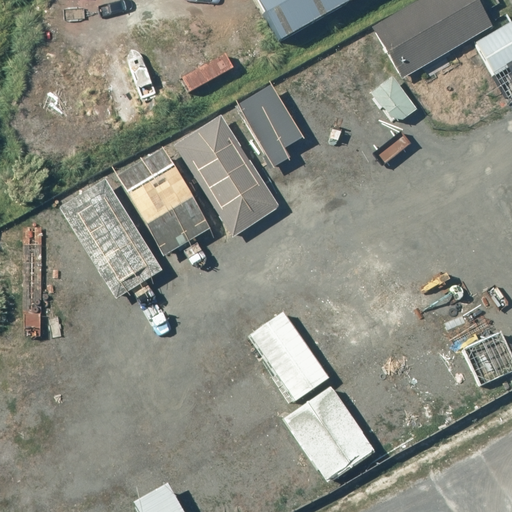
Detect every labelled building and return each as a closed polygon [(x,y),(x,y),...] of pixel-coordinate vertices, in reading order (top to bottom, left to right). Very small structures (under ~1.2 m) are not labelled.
[(247,0),(272,42),(346,0),(247,0)] [(475,44),(492,80),(511,70),(511,25),(495,34),(478,0),(472,0),(471,0),(433,0),(351,40),(364,68),(383,59),(395,84),(475,44)] [(195,42),(174,52),(194,94),(215,84),(195,42)] [(265,101),(210,122),(228,168),(222,171),(236,208),(319,176),(316,170),(373,148),(338,57),(274,81),(298,142),(283,148),(265,101)] [(91,136),(100,147),(113,136),(104,126),(91,136)] [(216,174),(195,134),(139,163),(156,197),(179,241),(236,212),(216,174)] [(137,265),(180,243),(179,241),(156,197),(149,200),(133,169),(87,193),(120,257),(130,252),(137,265)] [(113,246),(112,244),(71,242),(71,246),(12,243),(10,296),(28,297),(44,297),(111,300),(113,246)] [(463,306),(432,248),(340,297),(353,323),(321,340),(338,372),(463,306)] [(44,297),(28,297),(9,306),(19,325),(0,334),(0,392),(39,375),(74,357),(44,297)] [(511,349),(511,325),(502,307),(486,315),(507,353),(511,349)] [(449,342),(485,410),(511,395),(511,367),(488,321),(449,342)] [(485,411),(448,340),(432,348),(424,334),(385,355),(430,439),(485,411)] [(68,417),(143,375),(121,336),(46,378),(68,417)] [(319,378),(333,369),(315,342),(301,351),(295,342),(275,355),(264,338),(225,363),(270,432),(329,393),(319,378)] [(426,433),(384,367),(334,400),(374,460),(376,464),(426,433)] [(39,375),(0,392),(0,456),(64,424),(39,375)] [(334,400),(331,395),(281,428),(284,431),(324,492),(374,460),(334,400)] [(77,511),(150,468),(120,418),(79,443),(82,447),(49,467),(75,511),(77,511)] [(295,511),(324,492),(284,431),(235,466),(265,511),(295,511)] [(0,511),(27,511),(51,499),(24,450),(0,463),(0,511)] [(265,511),(235,466),(228,455),(175,483),(193,511),(265,511)] [(130,511),(191,511),(167,473),(121,497),(130,511)] [(127,511),(117,496),(86,511),(127,511)]
